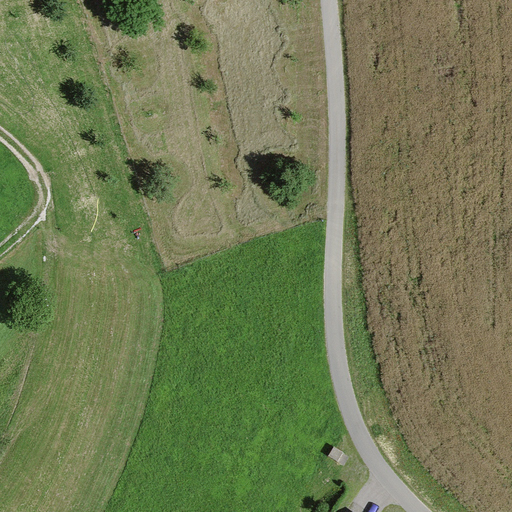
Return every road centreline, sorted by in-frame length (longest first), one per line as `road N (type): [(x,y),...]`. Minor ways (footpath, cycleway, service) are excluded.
road 1 (unclassified): [(417,511),(364,445),(342,375),(335,0)]
road 2 (track): [(0,255),(38,220),(45,198),(39,178),(0,135)]
